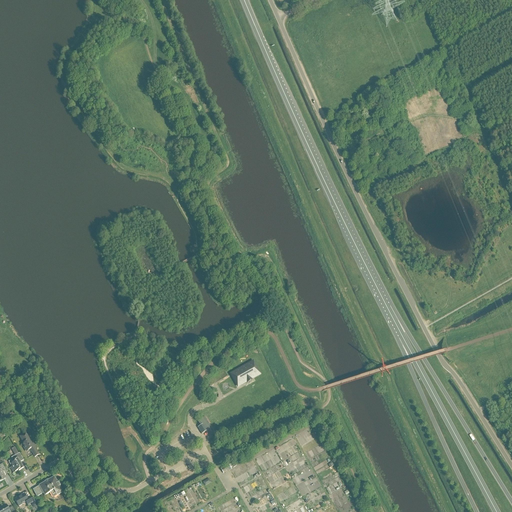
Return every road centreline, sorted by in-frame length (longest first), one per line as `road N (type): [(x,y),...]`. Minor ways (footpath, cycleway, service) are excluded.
road 1 (unclassified): [(511,465),(424,328),(279,20)]
road 2 (trunk): [(387,307),(244,0)]
road 3 (trunk): [(511,504),(387,307)]
road 4 (trunk): [(496,511),(387,307)]
road 5 (trunk): [(387,307),(474,511)]
